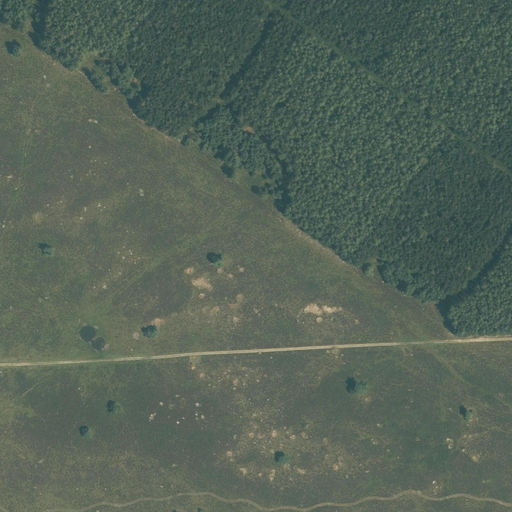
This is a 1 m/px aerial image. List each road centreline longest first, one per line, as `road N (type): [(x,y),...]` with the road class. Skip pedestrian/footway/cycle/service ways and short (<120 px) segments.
road 1 (track): [(511,338),(0,364)]
road 2 (track): [(46,511),(202,493),(267,510),(409,491),(511,505)]
